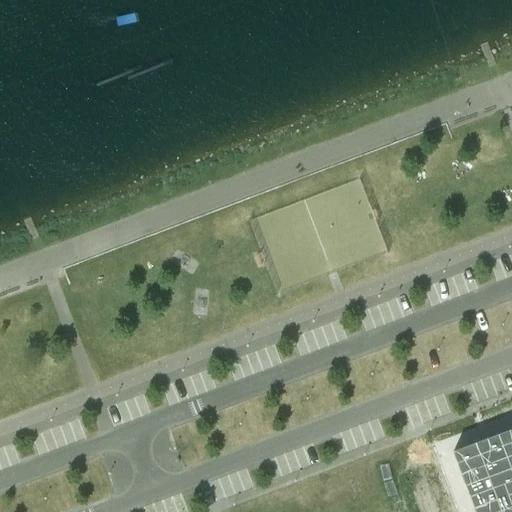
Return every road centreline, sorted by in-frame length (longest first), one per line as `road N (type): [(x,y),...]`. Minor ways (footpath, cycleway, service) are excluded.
road 1 (residential): [(511,289),(0,483)]
road 2 (residential): [(103,511),(511,357)]
